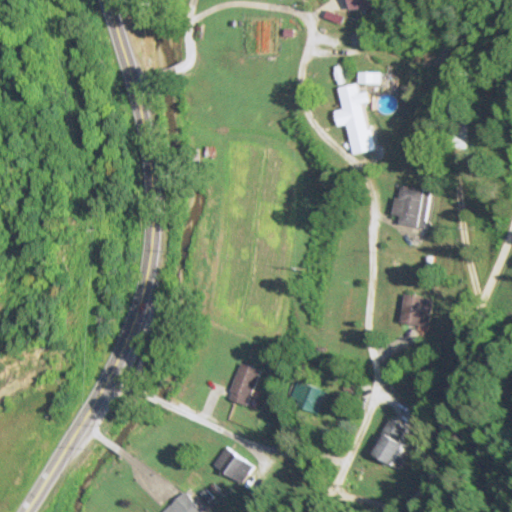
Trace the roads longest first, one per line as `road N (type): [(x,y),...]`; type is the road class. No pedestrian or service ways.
road 1 (residential): [(184,22),(232,2),(305,19),(296,74),(301,105),(370,194),(364,325),(374,382),(322,494)]
road 2 (secondary): [(20,511),(109,367),(135,305),(148,242),(142,136),(102,0)]
road 3 (residential): [(297,511),(322,494),(426,502),(501,485),(511,474)]
